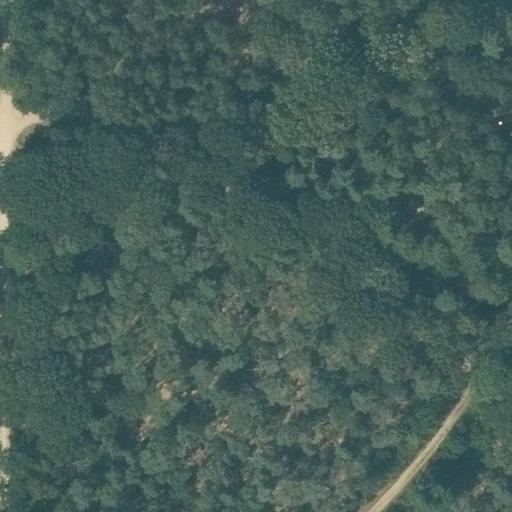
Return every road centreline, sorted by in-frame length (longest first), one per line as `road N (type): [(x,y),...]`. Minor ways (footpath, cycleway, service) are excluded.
road 1 (track): [(0,511),(7,116)]
road 2 (track): [(471,386),(362,511)]
